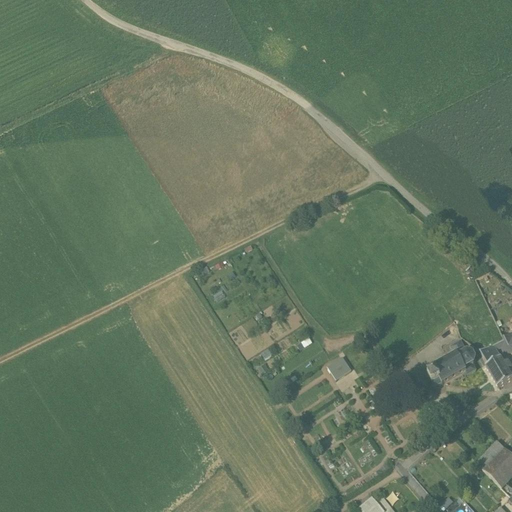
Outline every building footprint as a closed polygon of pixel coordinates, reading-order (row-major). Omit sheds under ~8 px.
[(408,269),(398,278),(403,283),(413,274),(408,269)] [(301,344),(304,348),(311,343),(308,339),(301,344)] [(462,341),(450,348),(455,357),(457,355),(459,358),(467,353),(462,341)] [(510,355),(505,342),(500,344),(507,356),(510,355)] [(484,361),(494,356),(490,349),(480,354),(484,361)] [(467,353),(459,358),(457,355),(455,357),(433,368),(435,371),(440,381),(442,385),(466,372),(467,371),(466,370),(474,366),(475,365),(476,360),(473,355),(468,353),(467,353)] [(494,356),(484,361),(488,368),(486,368),(498,390),(511,381),(511,378),(498,354),(494,356)] [(342,360),(327,370),(336,383),(351,374),(345,364),(342,360)] [(474,366),(466,370),(467,371),(466,372),(467,376),(476,372),(474,366)] [(440,381),(435,371),(427,376),(432,384),(433,385),(440,381)] [(440,381),(433,385),(432,384),(429,386),(432,391),(442,385),(440,381)] [(332,413),(338,410),(333,402),(328,406),(332,413)] [(511,456),(511,455),(506,450),(498,458),(511,473),(511,472),(511,456)] [(490,464),(482,472),(497,489),(505,482),(503,480),(504,479),(490,464)] [(372,501),(359,511),(392,511),(383,501),(376,506),(372,501)] [(511,511),(511,508),(506,502),(501,507),(505,511),(511,511)]
